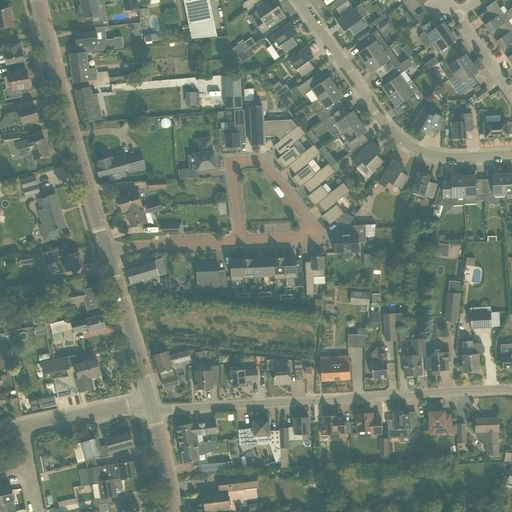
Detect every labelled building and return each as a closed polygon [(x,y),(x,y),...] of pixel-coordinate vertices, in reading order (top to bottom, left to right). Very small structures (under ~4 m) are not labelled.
[(80,0),(85,18),(99,15),(97,3),(103,1),(103,0),(80,0)] [(122,0),(124,11),(137,9),(135,0),(122,0)] [(183,0),(189,25),(192,39),(217,37),(209,0),(183,0)] [(248,0),(243,4),(248,11),(264,0),(248,0)] [(321,0),(327,8),(333,4),(338,11),(349,3),(347,0),(321,0)] [(428,0),(427,0),(408,0),(405,2),(409,8),(404,13),(411,22),(427,11),(422,4),(428,0)] [(508,21),(511,18),(511,7),(508,11),(508,12),(502,16),(499,11),(501,9),(495,2),(486,8),(488,10),(478,17),(482,23),(483,22),(490,32),(489,33),(490,33),(508,21)] [(286,17),(278,6),(273,10),(268,3),(249,16),(257,28),(258,27),(263,33),(286,17)] [(372,7),(382,21),(387,17),(377,3),(372,7)] [(0,28),(13,26),(10,8),(0,10),(0,28)] [(336,21),(344,32),(349,28),(354,35),(366,27),(361,20),(362,19),(354,8),(336,21)] [(377,25),(381,31),(386,28),(392,24),(387,18),(377,25)] [(422,27),(425,31),(420,35),(419,39),(426,48),(433,43),(449,32),(443,23),(437,27),(433,20),(422,27)] [(508,21),(490,33),(494,39),(495,39),(502,49),(501,50),(511,42),(511,26),(508,21)] [(267,39),(279,57),(297,45),(292,37),(297,34),(290,23),(267,39)] [(382,52),(388,47),(377,30),(370,35),(370,34),(359,42),(364,49),(359,53),(366,63),(382,52)] [(97,41),(96,31),(75,33),(77,47),(85,46),(86,52),(123,48),(122,37),(114,38),(114,39),(97,41)] [(444,59),(455,52),(450,45),(456,41),(449,32),(433,43),(444,59)] [(243,52),(249,48),(243,41),(238,44),(243,52)] [(511,42),(501,50),(505,56),(506,55),(511,63),(511,42)] [(23,53),(21,53),(20,50),(21,50),(20,43),(14,44),(9,45),(9,46),(1,47),(1,48),(0,48),(0,67),(8,66),(8,64),(24,61),(24,59),(25,57),(25,55),(23,53)] [(230,51),(234,58),(242,52),(238,46),(230,51)] [(302,76),(314,68),(309,61),(314,57),(307,47),(282,64),(287,70),(294,65),(302,76)] [(378,69),(383,76),(400,64),(395,56),(388,61),(382,52),(366,63),(373,73),(378,69)] [(449,79),(471,64),(465,54),(459,58),(455,52),(444,59),(440,62),(444,67),(443,72),(449,79)] [(70,55),(73,82),(90,80),(97,79),(95,68),(88,69),(86,53),(70,55)] [(248,58),(244,53),(238,57),(242,62),(248,58)] [(426,71),(431,68),(427,62),(423,66),(426,71)] [(382,87),(389,97),(412,81),(400,65),(400,64),(383,76),(388,83),(382,87)] [(460,96),(477,84),(472,77),(478,73),(471,64),(449,79),(460,96)] [(4,90),(6,100),(22,97),(20,89),(30,87),(30,86),(31,85),(30,81),(29,80),(26,70),(25,70),(25,68),(17,70),(17,73),(9,75),(9,77),(4,78),(6,89),(4,90)] [(110,74),(111,82),(125,80),(124,72),(110,74)] [(240,74),(224,74),(226,108),(242,107),(240,74)] [(312,89),(319,99),(335,88),(328,78),(323,82),(318,74),(298,87),(302,93),(303,93),(304,95),(312,89)] [(407,110),(424,99),(412,81),(389,97),(396,107),(401,103),(407,110)] [(286,84),(283,87),(275,92),(279,98),(286,93),(290,90),(286,84)] [(90,87),(75,91),(82,123),(102,119),(99,104),(94,105),(90,87)] [(243,88),(244,100),(254,100),(253,88),(243,88)] [(319,124),(320,124),(331,116),(342,108),(337,101),(342,97),(335,88),(319,99),(310,106),(321,122),(319,124)] [(488,94),(485,89),(475,95),(478,100),(488,94)] [(437,97),(439,99),(442,97),(440,95),(441,94),(438,90),(434,93),(437,97)] [(472,106),(467,100),(462,103),(467,109),(472,106)] [(22,124),(39,119),(38,117),(39,117),(38,112),(37,113),(35,106),(27,109),(27,108),(18,110),(19,111),(15,112),(14,112),(6,114),(8,124),(17,122),(18,125),(22,124)] [(281,141),(281,140),(297,127),(292,120),(263,121),(263,106),(249,106),(251,146),(265,145),(264,136),(277,136),(281,141)] [(334,139),(337,137),(359,122),(352,112),(347,116),(342,108),(331,116),(338,126),(329,132),(334,139)] [(246,141),(244,110),(234,111),(235,128),(219,129),(220,143),(226,142),(226,147),(228,147),(228,149),(235,149),(235,147),(239,147),(239,142),(246,141)] [(422,110),(419,115),(417,113),(412,121),(415,123),(413,126),(427,134),(432,125),(438,129),(444,132),(445,120),(443,119),(444,119),(430,111),(429,114),(422,110)] [(461,114),(451,114),(452,122),(453,140),(466,139),(465,131),(473,130),(472,113),(461,114)] [(484,123),(485,138),(494,138),(495,138),(498,137),(498,138),(499,138),(499,137),(508,137),(508,135),(511,134),(511,128),(508,128),(507,122),(500,122),(500,115),(491,115),(492,123),(484,123)] [(359,122),(337,137),(349,154),(366,143),(360,135),(366,131),(359,122)] [(285,168),(288,166),(301,156),(301,155),(292,145),(305,134),(299,126),(297,127),(281,140),(281,141),(273,146),(281,156),(277,159),(280,164),(281,163),(285,168)] [(27,141),(21,143),(20,132),(3,135),(5,144),(16,143),(20,158),(32,154),(34,160),(50,155),(45,139),(28,144),(27,141)] [(195,154),(195,155),(197,170),(198,170),(206,169),(207,171),(218,169),(217,159),(215,160),(214,152),(213,152),(211,138),(198,140),(200,153),(195,154)] [(377,156),(381,151),(372,141),(352,161),(358,167),(362,163),(366,166),(367,165),(373,172),(383,161),(377,156)] [(301,156),(288,166),(296,175),(292,178),(295,183),(296,182),(300,187),(303,184),(316,174),(307,164),(320,153),(314,145),(306,151),(301,155),(301,156)] [(97,168),(99,177),(128,169),(129,173),(146,169),(141,153),(126,157),(125,155),(112,158),(111,157),(97,161),(98,167),(97,168)] [(405,166),(393,159),(378,184),(385,188),(388,182),(393,185),(394,184),(401,189),(408,177),(401,172),(405,166)] [(318,203),(328,194),(320,184),(335,172),(328,164),(316,174),(303,184),(311,194),(307,197),(314,205),(318,203)] [(179,179),(195,178),(194,168),(189,168),(178,170),(179,179)] [(433,198),(437,184),(429,182),(430,175),(418,172),(412,193),(424,197),(425,196),(433,198)] [(505,195),(504,175),(492,175),(493,182),(484,182),(485,196),(505,195)] [(485,196),(484,182),(475,183),(475,176),(463,177),(464,205),(465,205),(464,197),(485,196)] [(38,193),(33,177),(21,181),(26,197),(38,193)] [(464,205),(463,177),(451,177),(451,184),(442,184),(443,206),(464,205)] [(166,188),(166,181),(149,182),(149,189),(166,188)] [(318,203),(326,213),(321,216),(325,221),(326,221),(330,225),(337,219),(344,214),(335,203),(350,191),(343,183),(328,194),(318,203)] [(123,213),(126,211),(142,206),(137,190),(118,197),(123,213)] [(59,237),(57,230),(65,227),(54,194),(38,200),(41,209),(38,210),(42,224),(39,225),(44,242),(59,237)] [(160,201),(142,206),(126,211),(131,227),(147,222),(145,214),(162,208),(160,201)] [(189,206),(189,216),(203,215),(204,226),(224,225),(223,211),(216,211),(216,210),(211,210),(211,205),(189,206)] [(366,242),(366,225),(350,226),(355,217),(345,213),(344,214),(337,219),(345,226),(345,235),(342,235),(343,236),(334,236),(335,253),(359,252),(358,243),(366,242)] [(162,233),(171,232),(180,232),(179,224),(162,225),(162,233)] [(448,255),(449,244),(439,243),(438,255),(448,255)] [(62,274),(83,267),(80,257),(78,257),(76,253),(64,257),(61,250),(43,253),(46,265),(58,262),(62,274)] [(19,257),(20,266),(40,263),(38,254),(19,257)] [(313,277),(324,277),(324,256),(322,256),(322,255),(316,255),(316,257),(311,257),(312,262),(305,262),(306,295),(314,295),(313,277)] [(264,277),(274,277),(275,277),(274,258),(263,259),(264,277)] [(274,258),(275,277),(274,277),(275,279),(285,279),(284,258),(285,258),(274,258)] [(284,258),(285,279),(297,278),(296,258),(285,258),(284,258)] [(242,260),(243,278),(253,278),(252,259),(242,260)] [(263,259),(252,259),(253,278),(264,277),(263,259)] [(155,260),(127,269),(132,284),(159,276),(155,260)] [(243,281),(243,278),(242,260),(230,260),(231,281),(243,281)] [(219,271),(219,270),(218,270),(217,261),(196,262),(197,280),(210,280),(210,287),(226,286),(225,270),(224,270),(224,271),(219,271)] [(170,279),(170,277),(162,279),(163,289),(175,287),(174,279),(170,279)] [(35,295),(38,290),(29,284),(28,287),(32,289),(30,292),(35,295)] [(103,307),(98,286),(82,290),(53,296),(54,301),(57,300),(59,306),(64,306),(64,304),(85,300),(87,311),(103,307)] [(369,305),(370,293),(351,291),(350,303),(369,305)] [(447,292),(444,320),(457,322),(460,294),(447,292)] [(471,328),(491,327),(491,312),(490,306),(470,308),(471,328)] [(42,309),(31,312),(34,325),(45,322),(42,309)] [(384,342),(397,341),(396,328),(408,327),(407,316),(402,316),(402,313),(383,314),(384,342)] [(89,332),(105,328),(105,327),(106,325),(106,321),(105,321),(103,320),(102,315),(71,323),(73,329),(74,332),(89,329),(89,332)] [(50,325),(52,334),(62,332),(69,330),(67,324),(66,320),(50,325)] [(403,336),(408,335),(408,327),(396,328),(397,341),(403,340),(403,336)] [(365,348),(365,338),(365,328),(358,328),(358,334),(348,334),(348,347),(365,348)] [(422,375),(421,356),(425,355),(424,338),(412,339),(413,356),(404,356),(405,376),(422,375)] [(463,355),(464,372),(479,372),(478,355),(480,355),(482,354),(484,352),(484,350),(484,348),(483,346),(481,344),(479,343),(472,344),(472,341),(462,341),(463,355)] [(511,343),(500,345),(501,356),(502,356),(503,370),(511,369),(511,371),(511,370),(511,343)] [(373,378),(388,377),(387,362),(386,346),(377,347),(371,353),(373,378)] [(191,360),(189,351),(169,356),(168,351),(153,355),(157,373),(173,369),(171,365),(191,360)] [(426,357),(427,375),(435,374),(435,371),(448,370),(447,361),(450,361),(449,352),(432,353),(432,356),(426,357)] [(76,375),(80,392),(93,388),(90,376),(100,373),(100,375),(101,375),(97,360),(76,365),(74,355),(41,362),(43,375),(67,370),(69,376),(76,375)] [(321,365),(322,381),(350,379),(348,356),(336,357),(336,364),(321,365)] [(274,384),(290,383),(290,369),(289,369),(289,363),(281,364),(280,359),(274,359),(267,359),(267,371),(274,370),(274,384)] [(219,382),(219,365),(207,366),(207,371),(196,372),(196,381),(195,382),(195,386),(197,387),(197,389),(213,388),(212,382),(219,382)] [(230,371),(231,387),(246,386),(245,381),(258,381),(257,370),(245,370),(230,371)] [(58,399),(80,394),(80,392),(76,375),(69,376),(54,380),(58,399)] [(177,376),(161,380),(163,388),(179,384),(177,376)] [(43,407),(41,399),(30,401),(32,411),(43,409),(43,407)] [(411,437),(410,432),(418,432),(417,416),(410,416),(409,415),(408,413),(404,414),(404,411),(393,412),(394,419),(387,420),(388,438),(411,437)] [(437,434),(452,433),(451,426),(445,427),(445,412),(429,412),(430,429),(437,428),(437,434)] [(371,435),(381,434),(380,417),(373,418),(373,413),(356,414),(357,431),(371,431),(371,435)] [(346,437),(346,435),(352,434),(351,422),(344,423),(344,416),(332,417),(332,416),(323,416),(323,422),(321,422),(322,435),(339,434),(339,437),(346,437)] [(309,417),(294,418),(295,439),(302,439),(301,435),(310,435),(309,417)] [(485,441),(487,442),(487,455),(498,454),(497,431),(498,431),(498,418),(475,419),(476,432),(478,432),(478,436),(480,438),(483,441),(485,441)] [(244,429),(238,429),(239,446),(254,445),(255,446),(259,445),(269,444),(276,463),(281,461),(280,448),(280,442),(279,430),(270,431),(269,425),(271,424),(270,424),(269,424),(268,422),(269,421),(269,419),(253,420),(253,429),(247,429),(247,430),(245,431),(244,429)] [(197,435),(217,433),(216,421),(215,421),(193,424),(192,424),(177,426),(181,447),(196,444),(199,443),(197,435)] [(465,424),(457,424),(458,433),(458,443),(466,443),(465,424)] [(289,448),(288,428),(279,428),(279,430),(280,442),(280,448),(289,448)] [(80,443),(85,460),(118,451),(118,450),(134,446),(130,432),(113,437),(106,439),(107,445),(100,447),(99,443),(96,438),(80,443)] [(380,455),(381,455),(382,460),(389,460),(388,439),(380,439),(380,455)] [(203,442),(199,443),(196,444),(181,447),(184,464),(192,462),(193,467),(199,466),(200,465),(198,455),(203,454),(203,452),(206,452),(206,453),(218,451),(216,440),(203,442)] [(229,449),(238,448),(236,440),(228,441),(229,449)] [(425,457),(424,449),(424,446),(417,447),(417,457),(425,457)] [(424,449),(425,457),(436,456),(435,448),(424,449)] [(256,452),(241,455),(242,466),(258,463),(256,452)] [(40,469),(46,468),(44,456),(37,457),(40,469)] [(89,484),(92,484),(104,482),(104,481),(109,480),(121,478),(121,479),(135,477),(133,461),(119,463),(120,471),(100,474),(99,467),(86,469),(89,484)] [(227,462),(215,462),(216,472),(228,471),(227,466),(227,462)] [(213,489),(203,490),(206,511),(229,509),(227,492),(259,489),(256,471),(218,476),(220,491),(213,492),(213,489)] [(104,482),(92,484),(95,500),(112,497),(111,492),(123,490),(121,479),(121,478),(109,480),(104,481),(104,482)] [(11,485),(0,487),(0,499),(2,511),(16,511),(11,511),(9,511),(7,503),(14,501),(11,485)] [(139,511),(138,504),(120,508),(119,501),(107,504),(108,511),(139,511)] [(247,503),(248,511),(263,510),(262,502),(247,503)]
